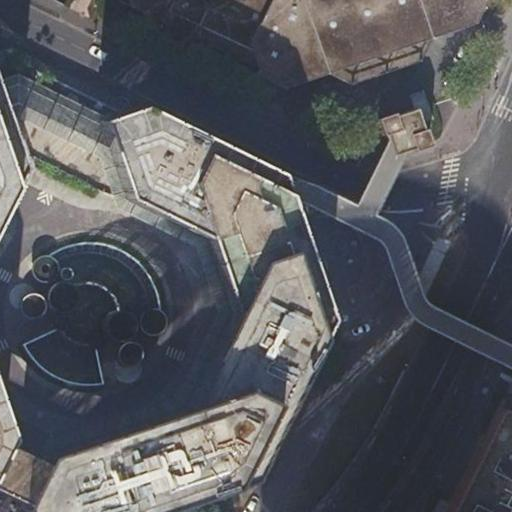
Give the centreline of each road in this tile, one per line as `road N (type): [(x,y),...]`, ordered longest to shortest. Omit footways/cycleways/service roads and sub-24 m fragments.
road 1 (residential): [(0,14),(382,202),(415,210),(467,202)]
road 2 (secondary): [(467,202),(446,281),(375,432),(325,511)]
road 3 (secondary): [(444,398),(511,251)]
road 4 (secondary): [(371,511),(418,451),(444,398)]
road 5 (secondary): [(396,511),(444,398)]
road 6 (secondary): [(511,91),(467,202)]
